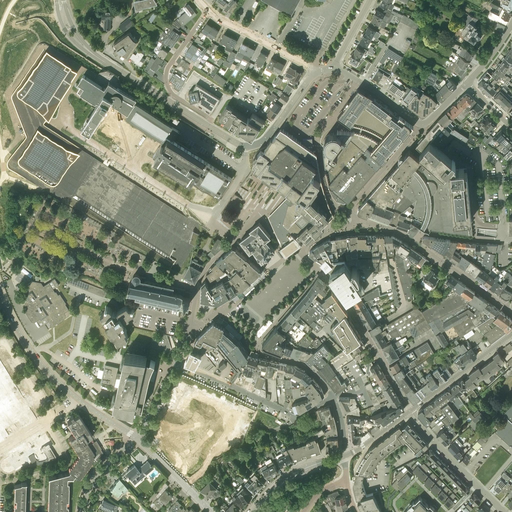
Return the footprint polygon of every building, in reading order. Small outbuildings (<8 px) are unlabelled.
[(140,0),(135,1),(137,10),(149,8),(149,6),(157,5),(153,0),(140,0)] [(216,0),(216,1),(218,3),(216,5),(223,9),(222,10),(227,13),(228,11),(232,14),(238,3),(236,2),(236,1),(234,0),(216,0)] [(262,0),(275,7),(290,16),(297,5),(287,0),(285,0),(285,1),(282,0),(262,0)] [(382,0),(380,5),(386,8),(392,10),(394,5),(391,3),(392,3),(384,0),(382,0)] [(509,11),(510,11),(511,7),(511,0),(501,0),(500,3),(503,4),(502,7),(502,8),(509,11)] [(511,11),(510,11),(509,11),(502,8),(502,7),(494,4),(490,1),(489,4),(501,10),(499,15),(490,11),(487,17),(491,18),(505,25),(508,20),(511,15),(511,12),(511,11)] [(186,11),(179,17),(180,19),(179,20),(178,18),(171,23),(173,25),(178,28),(180,26),(183,23),(184,24),(196,14),(188,4),(184,8),(186,11)] [(387,23),(390,17),(389,17),(389,16),(388,15),(387,16),(383,14),(376,10),(375,10),(373,12),(374,13),(373,15),(387,23)] [(113,11),(103,11),(102,19),(105,19),(104,29),(110,29),(110,19),(112,19),(113,11)] [(467,38),(469,38),(474,41),(477,37),(478,38),(479,38),(481,33),(481,32),(475,28),(476,26),(474,24),(478,19),(469,14),(464,21),(467,24),(464,28),(461,32),(462,34),(464,36),(465,37),(467,38)] [(387,34),(389,31),(384,28),(387,23),(374,16),(371,21),(381,26),(380,29),(385,32),(387,34)] [(124,31),(133,24),(129,18),(119,26),(124,31)] [(496,24),(494,27),(498,29),(502,31),(505,25),(491,18),(489,21),(496,24)] [(198,35),(201,37),(204,33),(207,35),(208,34),(207,34),(212,28),(206,24),(202,30),(201,30),(201,31),(198,35)] [(163,32),(176,40),(180,35),(178,33),(178,32),(176,31),(178,28),(173,25),(170,28),(172,30),(169,34),(168,33),(168,31),(165,29),(163,32)] [(365,32),(373,36),(376,31),(368,26),(365,32)] [(210,36),(209,37),(212,40),(218,31),(212,27),(212,28),(207,34),(208,34),(210,36)] [(125,59),(138,40),(134,38),(129,31),(114,42),(104,49),(102,52),(116,62),(120,55),(125,59)] [(361,37),(362,37),(370,41),(373,36),(365,32),(364,31),(361,37)] [(165,36),(161,42),(166,46),(167,43),(172,46),(176,40),(163,32),(161,34),(165,36)] [(445,37),(455,43),(456,41),(453,39),(453,35),(447,33),(445,37)] [(223,43),(226,45),(230,37),(224,34),(219,43),(222,45),(223,43)] [(203,42),(201,41),(202,39),(198,36),(195,41),(199,43),(201,45),(203,42)] [(228,48),(232,50),(236,40),(230,37),(226,45),(229,46),(228,48)] [(359,42),(367,47),(370,41),(362,37),(359,42)] [(166,46),(161,42),(157,40),(155,42),(160,45),(157,49),(159,51),(157,54),(164,58),(168,52),(163,49),(166,46)] [(383,48),(386,43),(380,40),(377,45),(383,48)] [(202,58),(208,49),(201,45),(199,43),(196,47),(192,44),(189,49),(197,55),(202,58)] [(248,46),(242,43),(235,56),(241,59),(248,46)] [(463,56),(464,55),(471,59),(473,55),(472,54),(473,52),(461,45),(459,48),(461,49),(459,53),(463,56)] [(250,57),(254,50),(248,46),(243,57),(246,59),(247,57),(250,59),(250,57)] [(373,53),(368,50),(364,48),(363,51),(356,47),(354,53),(353,53),(361,57),(363,54),(364,55),(366,54),(367,53),(372,56),(373,53)] [(395,63),(398,65),(403,57),(392,50),(388,47),(383,55),(385,57),(395,63)] [(43,123),(45,121),(77,70),(46,50),(44,49),(27,73),(17,88),(15,90),(13,94),(12,94),(12,95),(12,96),(12,97),(12,98),(12,99),(15,106),(21,123),(26,135),(26,136),(26,137),(26,138),(18,148),(10,158),(50,184),(50,185),(51,185),(52,185),(53,185),(54,185),(55,184),(56,184),(56,183),(57,183),(58,181),(79,148),(44,125),(43,125),(43,124),(43,123)] [(199,63),(202,58),(197,55),(189,49),(185,54),(191,58),(189,61),(198,67),(200,64),(199,63)] [(135,60),(134,62),(141,66),(143,62),(145,59),(142,57),(144,54),(139,50),(136,54),(133,52),(130,57),(135,60)] [(350,58),(361,64),(364,58),(361,57),(353,53),(354,53),(353,52),(350,58)] [(259,61),(263,63),(267,55),(266,55),(261,53),(259,55),(258,55),(255,62),(258,64),(259,61)] [(223,65),(230,68),(236,57),(232,55),(231,58),(229,62),(225,60),(223,65)] [(158,56),(155,59),(152,57),(149,61),(150,61),(147,65),(150,67),(148,71),(152,74),(155,71),(159,66),(160,66),(162,64),(161,62),(163,60),(158,56)] [(455,62),(458,64),(465,69),(468,65),(467,65),(469,62),(458,56),(455,62)] [(502,61),(511,69),(511,66),(510,65),(511,63),(505,57),(502,61)] [(271,58),(265,69),(272,73),(273,69),(277,61),(271,58)] [(184,73),(190,64),(182,59),(176,68),(184,73)] [(273,69),(280,73),(284,65),(277,61),(273,69)] [(510,72),(511,73),(511,69),(502,61),(498,66),(505,71),(508,73),(509,74),(510,72)] [(453,73),(455,70),(461,74),(465,69),(458,64),(456,67),(452,64),(449,70),(453,73)] [(495,70),(509,81),(510,78),(507,75),(508,73),(505,71),(498,66),(495,70)] [(289,67),(283,77),(289,80),(295,70),(289,67)] [(379,67),(373,78),(378,81),(384,72),(384,71),(379,67)] [(292,82),(293,81),(296,82),(301,73),(295,70),(289,80),(292,82)] [(490,74),(493,76),(498,79),(500,81),(507,86),(510,82),(509,81),(495,70),(494,72),(493,71),(490,74)] [(439,90),(438,90),(446,97),(453,90),(446,84),(446,83),(442,86),(439,84),(435,82),(439,76),(429,71),(423,81),(433,86),(433,85),(436,87),(439,90)] [(478,82),(478,86),(481,88),(487,82),(488,80),(493,76),(490,74),(488,71),(485,74),(478,82)] [(384,72),(378,81),(384,85),(389,75),(384,72)] [(179,90),(184,82),(185,81),(174,74),(170,80),(176,84),(174,87),(179,90)] [(156,152),(153,156),(219,198),(232,178),(172,140),(174,137),(175,138),(179,131),(135,103),(135,104),(134,104),(136,100),(117,88),(109,82),(105,87),(105,88),(83,75),(78,83),(81,85),(77,91),(96,103),(97,102),(98,103),(82,128),(90,134),(95,127),(99,121),(110,104),(112,104),(128,115),(126,118),(162,142),(156,152)] [(493,84),(496,81),(498,79),(493,76),(488,80),(487,82),(481,88),(485,92),(493,84)] [(457,86),(450,80),(446,83),(446,84),(453,90),(457,86)] [(388,88),(395,92),(398,87),(400,85),(397,82),(395,85),(392,83),(388,88)] [(220,99),(197,84),(192,91),(189,91),(189,95),(188,95),(189,98),(190,98),(191,101),(194,100),(212,112),(220,99)] [(294,87),(288,84),(284,90),(289,94),(294,87)] [(493,84),(485,92),(490,97),(496,90),(494,88),(495,86),(493,84)] [(409,90),(406,93),(403,98),(408,102),(407,104),(423,116),(424,115),(438,101),(435,98),(433,96),(430,94),(413,85),(410,89),(409,90)] [(402,90),(398,87),(395,92),(401,97),(405,92),(406,93),(409,90),(410,89),(407,87),(404,90),(403,89),(402,90)] [(494,97),(498,101),(506,92),(507,91),(503,87),(500,90),(497,93),(494,97)] [(353,130),(348,130),(342,129),(337,129),(336,131),(332,131),(328,132),(327,132),(322,140),(322,142),(323,147),(320,150),(323,153),(324,159),(324,164),(325,167),(325,170),(326,174),(327,177),(327,180),(328,182),(328,184),(329,186),(330,188),(330,190),(330,191),(331,191),(331,192),(331,193),(332,193),(332,194),(333,194),(333,195),(334,195),(335,195),(336,195),(337,195),(337,194),(338,194),(338,193),(339,193),(342,196),(343,196),(343,197),(345,198),(351,198),(353,195),(354,193),(375,169),(376,169),(376,168),(365,158),(368,155),(364,151),(367,148),(371,152),(382,162),(390,153),(388,152),(391,149),(393,147),(394,148),(395,148),(394,148),(395,147),(409,131),(413,126),(405,119),(404,120),(401,118),(402,118),(399,115),(398,116),(374,97),(373,97),(373,96),(358,88),(348,101),(348,100),(343,107),(344,107),(342,110),(341,110),(337,115),(338,115),(337,116),(342,119),(342,120),(342,121),(343,122),(344,123),(345,123),(346,124),(347,124),(348,124),(350,125),(351,124),(352,125),(351,125),(353,125),(356,126),(357,126),(360,127),(363,128),(365,128),(366,129),(369,130),(370,130),(372,131),(373,132),(375,133),(376,134),(378,135),(379,136),(381,137),(383,138),(382,140),(381,141),(379,143),(375,140),(371,138),(367,136),(364,135),(360,134),(357,133),(354,132),(352,132),(353,130)] [(438,90),(434,94),(442,101),(446,97),(438,90)] [(283,92),(278,98),(285,103),(289,97),(283,92)] [(506,92),(498,101),(503,105),(511,97),(506,92)] [(468,111),(477,102),(468,94),(468,93),(467,93),(465,93),(465,94),(458,100),(467,109),(468,111)] [(507,109),(511,106),(511,104),(511,95),(511,96),(511,97),(503,105),(507,109)] [(468,111),(467,109),(458,100),(452,106),(464,119),(466,116),(465,114),(468,111)] [(281,107),(275,102),(271,108),(270,108),(277,113),(281,107)] [(478,117),(481,114),(479,112),(483,108),(477,102),(468,111),(470,113),(469,113),(471,115),(474,115),(478,117)] [(249,118),(227,105),(219,117),(222,119),(221,120),(226,123),(227,122),(232,125),(232,127),(236,130),(237,128),(240,130),(242,131),(242,132),(243,133),(244,134),(245,133),(251,137),(253,137),(257,131),(258,131),(259,130),(259,129),(259,128),(259,127),(260,126),(262,123),(264,124),(265,121),(253,113),(249,118)] [(259,112),(263,115),(265,112),(273,118),(277,113),(270,108),(271,108),(268,106),(265,111),(261,109),(259,112)] [(452,106),(446,112),(452,119),(456,115),(461,121),(464,119),(452,106)] [(449,121),(452,119),(446,112),(438,119),(445,126),(450,132),(456,135),(474,145),(479,138),(471,133),(468,137),(454,128),(455,127),(453,125),(449,121)] [(476,125),(479,128),(480,126),(482,128),(484,127),(491,119),(487,115),(479,124),(476,122),(475,124),(476,125)] [(444,126),(445,126),(438,119),(425,133),(426,134),(432,139),(444,126)] [(488,134),(495,126),(496,125),(495,123),(491,119),(484,127),(482,128),(481,129),(486,135),(488,134)] [(285,203),(272,221),(278,234),(285,231),(287,229),(302,243),(305,240),(306,241),(312,235),(313,233),(315,234),(322,227),(333,216),(331,211),(329,206),(327,202),(326,199),(325,195),(324,191),(323,189),(322,186),(321,180),(320,179),(318,166),(318,164),(316,153),(313,150),(312,138),(303,139),(303,141),(301,141),(282,128),(277,134),(276,134),(264,151),(261,149),(255,156),(254,158),(255,159),(253,161),(257,164),(254,168),(284,190),(289,194),(291,192),(293,193),(289,200),(288,199),(285,203)] [(497,144),(498,143),(497,143),(506,134),(502,130),(503,130),(501,128),(491,139),(497,144)] [(94,132),(92,138),(109,145),(112,139),(94,132)] [(448,169),(456,169),(455,165),(454,164),(455,162),(452,159),(451,160),(430,141),(431,140),(432,139),(426,134),(426,135),(423,138),(417,145),(420,147),(418,149),(421,151),(420,152),(444,174),(448,169)] [(497,147),(499,150),(504,145),(511,138),(506,134),(497,143),(498,143),(499,145),(497,147)] [(505,146),(502,150),(505,152),(511,144),(511,139),(511,138),(504,145),(505,146)] [(511,154),(511,155),(511,146),(503,156),(507,159),(511,154)] [(50,184),(10,158),(8,160),(8,161),(7,162),(7,163),(7,164),(8,165),(8,166),(9,167),(9,168),(10,168),(59,200),(71,197),(75,196),(176,260),(173,264),(180,268),(191,251),(199,225),(79,148),(58,181),(57,183),(56,183),(56,184),(55,184),(54,185),(53,185),(52,185),(51,185),(50,185),(50,184)] [(365,158),(376,169),(382,162),(371,152),(367,148),(364,151),(368,155),(365,158)] [(430,230),(472,236),(476,236),(477,227),(472,227),(471,220),(451,222),(450,210),(449,203),(447,185),(446,177),(444,174),(442,176),(420,157),(421,157),(418,154),(417,156),(409,149),(403,156),(401,159),(385,177),(401,191),(413,201),(416,199),(414,209),(413,214),(411,222),(408,230),(409,230),(409,231),(409,232),(409,233),(410,234),(411,234),(412,234),(413,234),(414,233),(416,231),(419,227),(421,228),(424,230),(429,233),(429,232),(430,230)] [(451,222),(471,220),(470,211),(468,189),(468,184),(468,183),(467,179),(466,168),(456,169),(448,169),(444,174),(446,177),(447,185),(449,203),(450,210),(451,222)] [(389,223),(396,225),(401,214),(402,211),(409,205),(413,201),(401,191),(385,177),(359,207),(357,210),(358,213),(359,213),(366,216),(366,214),(369,215),(389,223)] [(396,225),(408,230),(411,222),(413,214),(410,211),(413,208),(414,209),(416,199),(413,201),(409,205),(402,211),(401,214),(396,225)] [(270,236),(259,222),(250,229),(251,231),(241,240),(240,240),(250,252),(251,253),(253,252),(252,251),(252,250),(253,250),(262,261),(265,259),(267,261),(273,256),(271,254),(275,251),(266,239),(270,236)] [(287,229),(285,231),(278,234),(283,245),(280,248),(285,255),(302,243),(287,229)] [(347,260),(357,259),(357,234),(347,235),(347,236),(348,248),(346,254),(347,260)] [(358,234),(357,234),(357,259),(358,259),(358,257),(369,257),(369,259),(372,259),(372,254),(370,241),(366,241),(366,234),(358,234)] [(376,251),(377,243),(376,243),(376,235),(366,234),(366,241),(370,241),(372,254),(372,259),(372,265),(372,271),(378,271),(380,271),(378,251),(376,251)] [(93,240),(108,248),(110,244),(96,235),(93,240)] [(387,258),(386,258),(384,235),(376,235),(376,243),(377,243),(376,251),(378,251),(380,271),(378,271),(378,272),(379,277),(380,284),(374,286),(375,289),(372,290),(372,291),(392,288),(391,287),(391,282),(390,278),(389,274),(388,270),(387,265),(388,266),(387,258)] [(386,258),(387,258),(394,257),(393,235),(384,235),(386,258)] [(394,257),(395,254),(398,246),(401,240),(393,235),(394,257)] [(339,261),(347,260),(346,254),(348,248),(347,236),(335,238),(339,261)] [(423,240),(431,245),(435,238),(424,236),(423,237),(422,238),(423,240)] [(331,260),(333,259),(330,238),(323,242),(331,260)] [(333,261),(339,261),(335,238),(330,238),(333,259),(333,261)] [(431,245),(440,251),(445,239),(435,238),(431,245)] [(440,251),(443,253),(446,248),(447,249),(449,246),(449,245),(448,245),(450,240),(445,239),(440,251)] [(216,248),(218,251),(229,242),(223,242),(220,240),(216,248)] [(406,271),(404,263),(403,256),(404,256),(405,255),(410,247),(401,240),(398,246),(395,254),(394,257),(395,257),(396,266),(405,300),(412,298),(412,284),(412,279),(412,278),(409,274),(407,272),(406,272),(406,271)] [(456,241),(450,240),(448,245),(449,245),(449,246),(447,249),(446,248),(443,253),(456,262),(464,251),(465,251),(466,249),(466,242),(456,241)] [(363,290),(361,287),(363,286),(355,276),(356,275),(357,277),(358,277),(359,277),(360,276),(359,276),(359,275),(358,271),(356,268),(355,267),(355,266),(354,266),(353,266),(353,267),(352,267),(352,268),(352,269),(352,270),(352,271),(348,265),(354,265),(355,265),(356,265),(357,266),(357,259),(347,260),(339,261),(333,261),(333,259),(331,260),(323,242),(318,245),(323,256),(321,256),(321,257),(322,257),(326,259),(326,260),(325,260),(324,261),(324,262),(323,264),(325,266),(328,268),(330,271),(333,274),(349,300),(363,290)] [(464,251),(456,262),(464,268),(471,259),(474,254),(475,254),(474,253),(474,252),(475,252),(475,253),(476,243),(466,242),(466,249),(465,251),(464,251)] [(490,269),(492,264),(493,257),(495,251),(497,244),(487,244),(483,258),(481,266),(490,269)] [(321,256),(323,256),(318,245),(309,251),(309,255),(313,258),(315,258),(318,257),(321,256)] [(244,275),(250,282),(260,273),(261,274),(261,273),(261,272),(262,272),(262,271),(262,270),(261,270),(261,269),(260,269),(234,247),(233,247),(223,256),(244,275)] [(404,263),(406,271),(412,263),(419,268),(426,259),(426,258),(422,255),(410,247),(405,255),(404,256),(403,256),(404,263)] [(206,255),(210,259),(215,255),(211,251),(206,255)] [(477,255),(475,254),(474,254),(471,259),(464,268),(469,272),(475,264),(473,262),(477,255)] [(476,262),(478,264),(478,265),(475,264),(469,272),(475,276),(481,267),(481,266),(483,258),(481,257),(478,255),(477,260),(476,262)] [(244,287),(250,282),(244,275),(223,256),(216,262),(236,282),(241,290),(244,287)] [(190,263),(186,271),(184,276),(195,282),(204,266),(191,259),(189,263),(190,263)] [(419,268),(422,271),(429,261),(426,259),(419,268)] [(241,290),(236,282),(216,262),(211,266),(213,269),(207,273),(211,279),(215,277),(219,274),(228,288),(226,290),(230,297),(241,290)] [(483,282),(488,285),(496,275),(499,271),(499,270),(497,268),(492,264),(490,269),(490,270),(489,273),(483,282)] [(475,276),(483,282),(489,273),(490,270),(490,269),(481,266),(481,267),(475,276)] [(430,269),(423,279),(432,286),(439,277),(433,273),(434,271),(434,269),(432,268),(431,269),(430,269)] [(508,276),(511,278),(511,271),(507,268),(506,268),(499,270),(499,271),(503,274),(504,274),(505,274),(507,275),(508,276)] [(488,285),(493,289),(498,282),(501,279),(504,274),(503,274),(499,271),(496,275),(488,285)] [(139,274),(138,274),(137,274),(136,274),(135,274),(134,274),(134,275),(133,275),(133,276),(132,282),(130,282),(128,291),(137,293),(136,298),(139,299),(177,308),(178,308),(179,308),(179,307),(180,307),(180,306),(181,305),(180,305),(180,304),(180,303),(181,303),(181,302),(183,295),(190,297),(191,292),(185,291),(185,290),(145,280),(146,277),(142,276),(141,277),(140,276),(140,275),(139,274)] [(218,282),(210,288),(205,280),(201,284),(200,300),(218,304),(230,297),(226,290),(228,288),(219,274),(215,277),(218,282)] [(493,289),(498,293),(506,282),(503,280),(505,278),(507,275),(505,274),(504,274),(501,279),(498,282),(493,289)] [(452,286),(458,280),(451,275),(446,283),(451,287),(452,286)] [(507,282),(511,285),(511,278),(508,276),(507,275),(505,278),(503,280),(506,282),(507,282)] [(313,283),(319,288),(319,289),(326,294),(331,290),(332,290),(326,284),(325,282),(317,276),(313,283)] [(107,291),(68,277),(66,282),(104,297),(107,291)] [(460,292),(465,285),(458,280),(452,286),(453,287),(449,291),(451,293),(457,290),(460,292)] [(70,311),(58,294),(57,295),(48,282),(43,286),(41,282),(33,281),(25,286),(24,294),(26,297),(24,299),(23,301),(27,308),(25,309),(25,312),(31,321),(34,322),(36,320),(37,322),(45,316),(52,326),(69,315),(70,311)] [(506,282),(498,293),(506,298),(508,298),(511,292),(511,285),(507,282),(506,282)] [(313,296),(319,289),(319,288),(313,283),(307,291),(312,295),(313,296)] [(434,320),(466,304),(473,293),(474,292),(473,292),(474,291),(465,285),(460,292),(457,290),(451,293),(422,311),(421,312),(425,318),(414,325),(419,334),(431,328),(428,323),(434,320)] [(353,302),(356,307),(367,301),(367,300),(370,298),(392,292),(392,288),(372,291),(372,290),(357,299),(353,302)] [(337,314),(337,313),(340,317),(331,326),(333,329),(335,328),(336,329),(332,332),(347,348),(347,349),(353,344),(361,339),(359,337),(361,336),(349,318),(347,319),(346,318),(347,317),(344,313),(347,311),(332,290),(331,290),(325,295),(326,296),(322,299),(329,308),(337,314)] [(313,296),(312,295),(307,291),(302,297),(328,322),(334,317),(328,312),(325,310),(321,303),(320,302),(313,296)] [(482,308),(487,301),(481,297),(474,291),(473,292),(474,292),(473,293),(466,304),(434,320),(428,323),(431,328),(431,327),(435,334),(435,335),(436,335),(443,348),(449,344),(441,332),(453,325),(460,337),(475,326),(471,319),(479,315),(478,313),(482,309),(482,308)] [(191,297),(190,297),(183,295),(181,302),(190,304),(191,297)] [(297,303),(323,327),(328,322),(302,297),(297,303)] [(359,312),(370,306),(372,305),(370,302),(368,303),(367,301),(356,307),(359,312)] [(477,325),(486,319),(486,318),(483,315),(486,312),(487,312),(489,309),(489,308),(491,306),(492,306),(493,305),(487,301),(482,308),(482,309),(478,313),(479,315),(471,319),(475,326),(477,325)] [(313,328),(317,332),(321,328),(323,327),(297,303),(291,309),(299,315),(309,325),(313,328)] [(127,330),(125,327),(124,325),(124,322),(127,320),(130,318),(129,317),(133,314),(134,309),(129,308),(127,305),(116,312),(114,311),(113,312),(110,307),(106,306),(105,311),(101,313),(119,341),(121,340),(122,339),(127,340),(128,335),(125,331),(127,330)] [(486,319),(492,315),(500,310),(493,305),(492,306),(491,306),(489,308),(489,309),(487,312),(486,312),(483,315),(486,318),(486,319)] [(359,312),(362,317),(373,312),(373,311),(377,309),(376,307),(374,308),(373,307),(372,308),(370,306),(359,312)] [(166,335),(172,336),(176,318),(142,310),(143,308),(139,307),(134,325),(165,332),(164,334),(166,335)] [(414,325),(425,318),(421,312),(422,311),(416,307),(412,310),(415,315),(400,325),(385,334),(375,340),(379,347),(383,344),(387,342),(413,326),(414,325)] [(308,334),(313,328),(309,325),(305,321),(299,315),(291,309),(286,315),(308,334)] [(372,334),(375,340),(385,334),(400,325),(415,315),(412,310),(387,324),(387,325),(372,334)] [(511,326),(511,319),(501,311),(496,318),(492,315),(486,319),(477,325),(491,344),(505,333),(506,332),(507,332),(510,328),(511,326)] [(365,323),(365,322),(376,316),(380,314),(379,312),(377,313),(377,312),(375,314),(374,313),(373,312),(362,317),(365,323)] [(313,338),(308,334),(286,315),(278,325),(288,335),(287,338),(295,344),(297,345),(305,336),(306,336),(311,341),(313,338)] [(365,322),(369,328),(381,322),(380,321),(381,320),(379,317),(377,318),(376,316),(365,322)] [(197,352),(198,350),(203,352),(204,352),(203,352),(215,346),(219,336),(220,333),(222,333),(224,327),(214,321),(198,336),(191,349),(197,352)] [(369,328),(372,334),(387,325),(387,324),(386,323),(382,325),(381,322),(369,328)] [(265,345),(282,351),(285,343),(287,338),(288,335),(278,325),(263,343),(265,345)] [(203,352),(204,352),(208,357),(207,357),(207,358),(207,359),(208,359),(209,360),(210,359),(215,366),(219,362),(230,353),(227,351),(239,340),(224,327),(222,333),(220,333),(219,336),(215,346),(203,352)] [(161,350),(171,345),(166,336),(159,340),(158,338),(155,339),(154,338),(150,340),(156,351),(161,348),(161,350)] [(290,354),(297,357),(304,347),(306,348),(314,340),(313,338),(311,341),(306,336),(305,336),(297,345),(295,344),(290,354)] [(282,351),(290,354),(295,344),(287,338),(285,343),(282,351)] [(297,357),(305,360),(323,343),(317,338),(315,340),(314,340),(306,348),(304,347),(297,357)] [(351,354),(353,357),(358,353),(356,351),(365,345),(363,342),(363,341),(362,340),(361,340),(361,339),(353,344),(355,347),(352,349),(354,352),(351,354)] [(236,372),(239,370),(240,367),(247,356),(248,353),(241,342),(240,342),(240,341),(239,340),(227,351),(230,353),(219,362),(222,365),(227,361),(236,372)] [(391,342),(382,348),(386,354),(402,345),(399,340),(392,344),(391,342)] [(389,364),(393,372),(431,348),(427,341),(401,357),(393,362),(389,364)] [(463,342),(460,344),(471,359),(477,355),(469,344),(466,347),(463,342)] [(323,343),(305,360),(310,364),(321,355),(323,354),(329,349),(323,343)] [(459,356),(465,364),(471,359),(460,345),(459,343),(453,348),(459,356)] [(386,354),(390,361),(399,356),(401,354),(400,351),(405,348),(403,344),(402,345),(386,354)] [(364,374),(353,357),(351,354),(347,349),(347,348),(342,351),(334,356),(327,361),(323,364),(316,369),(326,381),(335,393),(345,387),(348,385),(364,374)] [(393,372),(397,378),(404,374),(410,370),(412,368),(415,366),(416,366),(423,361),(426,359),(434,354),(431,348),(393,372)] [(185,362),(195,366),(202,354),(197,352),(191,349),(185,362)] [(502,362),(504,360),(502,356),(498,351),(493,355),(494,357),(500,364),(502,363),(502,362)] [(119,381),(115,400),(114,405),(114,406),(129,410),(128,415),(133,417),(136,404),(138,405),(143,407),(150,377),(150,376),(150,375),(151,373),(151,371),(152,369),(153,367),(153,365),(154,363),(155,361),(147,357),(126,352),(121,373),(118,372),(119,367),(105,363),(101,383),(115,387),(116,380),(119,381)] [(254,377),(253,379),(256,380),(258,374),(258,373),(257,372),(257,371),(257,370),(257,367),(257,363),(256,363),(258,358),(249,355),(248,360),(246,365),(251,368),(253,369),(253,371),(251,376),(254,377)] [(327,361),(321,355),(310,364),(315,369),(316,369),(323,364),(327,361)] [(452,363),(457,370),(460,368),(465,364),(459,356),(454,360),(455,361),(452,363)] [(500,364),(494,357),(484,365),(491,373),(493,371),(493,372),(497,370),(496,369),(501,365),(500,364)] [(257,371),(257,372),(258,373),(258,374),(256,380),(254,385),(252,391),(266,398),(266,393),(265,378),(265,377),(267,367),(268,360),(258,358),(256,363),(257,363),(257,367),(257,370),(257,371)] [(267,367),(265,377),(271,379),(272,376),(273,369),(277,370),(278,370),(279,363),(268,360),(267,367)] [(369,375),(371,374),(373,373),(381,368),(378,363),(373,365),(370,360),(364,363),(367,369),(366,372),(367,373),(369,375)] [(425,366),(426,365),(423,361),(416,366),(415,366),(419,371),(420,370),(425,366)] [(276,376),(284,378),(284,375),(284,374),(287,364),(279,363),(278,370),(277,370),(276,376)] [(285,388),(289,388),(291,387),(292,387),(291,377),(297,367),(296,366),(287,364),(284,374),(284,375),(284,378),(285,388)] [(244,366),(242,372),(251,376),(253,371),(253,369),(251,368),(246,365),(245,365),(244,366)] [(440,366),(433,371),(441,382),(454,372),(449,365),(443,370),(440,366)] [(486,377),(491,373),(484,365),(480,368),(479,366),(473,370),(480,379),(482,377),(482,378),(485,375),(486,377)] [(511,365),(511,366),(506,371),(506,372),(503,374),(506,378),(511,374),(511,372),(511,365)] [(293,397),(301,395),(298,378),(305,371),(297,367),(291,377),(292,387),(291,387),(289,388),(285,388),(286,394),(293,394),(293,397)] [(377,378),(384,374),(381,368),(373,373),(371,374),(373,377),(375,376),(376,379),(377,378)] [(412,386),(420,398),(426,393),(421,385),(418,388),(415,385),(416,384),(408,374),(411,372),(410,370),(404,374),(408,380),(412,386)] [(424,383),(421,385),(426,393),(432,388),(424,377),(424,376),(420,370),(419,371),(416,373),(420,378),(424,383)] [(478,379),(480,379),(473,370),(469,373),(470,375),(465,379),(466,381),(471,388),(472,387),(477,383),(476,382),(479,380),(478,379)] [(305,384),(313,378),(305,371),(298,378),(301,395),(305,395),(305,384)] [(424,376),(424,377),(432,388),(439,383),(430,372),(424,376)] [(376,379),(379,384),(387,379),(384,374),(377,378),(376,379)] [(406,390),(412,386),(408,380),(404,374),(397,378),(406,390)] [(291,398),(292,403),(290,408),(296,411),(302,408),(303,409),(320,398),(320,397),(324,394),(322,389),(313,378),(305,384),(305,395),(301,395),(293,397),(291,398)] [(474,390),(472,387),(471,388),(466,381),(465,382),(462,378),(456,383),(467,398),(468,397),(467,396),(471,393),(474,397),(477,395),(474,390)] [(379,384),(376,386),(379,391),(382,389),(383,389),(390,384),(387,379),(379,384)] [(242,439),(253,410),(232,402),(173,380),(162,408),(164,409),(158,427),(155,426),(152,429),(154,432),(152,436),(162,449),(160,452),(167,455),(169,457),(167,460),(173,463),(184,477),(187,478),(201,468),(208,448),(218,452),(221,443),(229,446),(231,441),(235,438),(240,440),(242,439)] [(378,399),(376,396),(375,393),(370,382),(365,385),(374,405),(380,403),(378,399)] [(465,400),(467,398),(456,383),(450,387),(456,395),(457,395),(457,396),(460,394),(465,400)] [(390,384),(383,389),(382,389),(384,392),(376,396),(378,399),(394,390),(390,384)] [(412,386),(406,390),(405,391),(414,402),(420,398),(412,386)] [(457,395),(456,395),(450,387),(446,391),(450,397),(452,400),(454,403),(456,406),(462,402),(457,396),(457,395)] [(390,401),(397,397),(394,390),(378,399),(380,403),(383,402),(382,401),(382,400),(383,401),(387,398),(389,401),(390,401)] [(435,399),(439,405),(450,397),(446,391),(435,399)] [(348,405),(356,401),(354,397),(339,397),(339,399),(344,408),(348,406),(348,405)] [(393,407),(401,402),(397,397),(390,401),(389,401),(386,403),(389,409),(394,407),(393,407)] [(446,416),(447,415),(451,422),(459,416),(461,415),(460,414),(462,413),(458,408),(456,406),(454,403),(452,405),(450,402),(452,400),(450,397),(439,405),(444,411),(443,411),(446,416)] [(436,417),(443,411),(444,411),(439,405),(435,399),(427,404),(436,417)] [(348,405),(348,406),(344,408),(345,412),(360,414),(359,410),(360,410),(358,406),(357,406),(355,404),(357,403),(356,401),(348,405)] [(393,407),(394,407),(389,409),(370,417),(378,422),(380,421),(382,423),(384,424),(400,412),(400,411),(403,409),(403,408),(404,408),(401,402),(393,407)] [(431,421),(436,417),(427,404),(422,408),(429,417),(431,421)] [(499,435),(502,438),(509,445),(511,445),(511,446),(511,404),(499,418),(504,422),(495,431),(499,435)] [(328,434),(337,434),(337,430),(337,429),(337,427),(336,425),(336,423),(335,421),(335,419),(334,417),(334,415),(332,415),(329,405),(315,411),(318,420),(326,418),(328,427),(324,430),(325,432),(327,435),(328,434)] [(426,425),(431,421),(429,417),(422,408),(418,411),(418,414),(426,425)] [(484,422),(483,421),(486,418),(480,412),(480,413),(478,415),(472,420),(475,423),(480,418),(484,422)] [(79,456),(68,470),(70,471),(75,475),(79,478),(92,462),(94,464),(100,456),(103,452),(100,449),(101,448),(98,443),(94,446),(92,443),(89,445),(86,439),(87,439),(92,436),(78,414),(74,417),(72,414),(70,416),(72,418),(67,421),(75,435),(74,435),(73,435),(68,438),(79,456)] [(363,430),(364,418),(349,415),(347,416),(348,422),(349,429),(349,431),(355,431),(363,430)] [(451,422),(447,415),(446,416),(441,420),(446,426),(447,426),(449,424),(451,422)] [(369,429),(372,433),(380,428),(379,425),(376,424),(364,418),(363,430),(362,431),(364,432),(369,429)] [(479,427),(480,426),(484,422),(480,418),(475,423),(479,427)] [(356,471),(360,472),(372,474),(381,459),(405,441),(418,455),(429,444),(426,441),(408,422),(402,427),(403,429),(403,430),(399,426),(368,449),(368,450),(369,450),(368,451),(367,452),(365,454),(364,456),(363,457),(362,459),(361,460),(360,462),(358,465),(358,466),(357,468),(356,469),(356,471)] [(484,422),(480,426),(484,431),(489,426),(484,422)] [(436,435),(441,440),(447,434),(450,430),(451,430),(453,428),(449,424),(447,426),(446,426),(436,435)] [(314,434),(316,438),(325,432),(324,430),(322,428),(314,434)] [(362,434),(361,442),(372,433),(369,429),(364,432),(362,431),(362,434)] [(357,444),(361,442),(362,434),(362,431),(363,430),(355,431),(349,431),(350,443),(354,445),(357,444)] [(445,444),(455,435),(450,430),(447,434),(441,440),(445,444)] [(328,434),(327,435),(326,450),(336,446),(338,443),(338,437),(337,434),(328,434)] [(287,446),(288,447),(292,456),(293,457),(295,460),(321,451),(318,439),(316,440),(315,437),(287,446)] [(448,448),(453,453),(460,447),(463,445),(457,438),(451,443),(452,444),(448,448)] [(477,441),(463,456),(459,460),(464,465),(476,451),(481,445),(477,441)] [(280,449),(282,452),(281,453),(283,455),(287,463),(288,463),(289,463),(290,462),(290,461),(293,460),(291,456),(292,456),(288,447),(286,448),(285,449),(284,446),(280,449)] [(453,453),(459,460),(463,456),(469,450),(466,447),(463,449),(460,447),(453,453)] [(434,453),(430,448),(425,453),(429,457),(430,457),(432,460),(436,455),(434,453)] [(287,463),(283,455),(281,453),(276,456),(282,466),(284,465),(285,465),(287,464),(287,463)] [(439,466),(443,462),(436,455),(432,460),(439,466)] [(272,460),(272,461),(266,464),(268,468),(272,475),(273,475),(275,474),(275,473),(278,471),(274,463),(272,460)] [(126,472),(121,476),(125,480),(129,476),(131,478),(130,479),(134,484),(153,468),(147,461),(140,467),(141,468),(138,470),(134,465),(130,469),(129,468),(125,472),(126,472)] [(445,473),(450,469),(443,462),(439,466),(445,473)] [(418,474),(426,465),(424,463),(418,466),(415,463),(411,467),(413,469),(416,473),(417,473),(418,474)] [(272,475),(268,468),(266,464),(260,467),(261,468),(257,470),(261,475),(264,473),(267,477),(269,477),(270,477),(271,476),(272,475)] [(428,476),(425,473),(429,468),(426,465),(418,474),(419,475),(418,475),(419,475),(422,479),(423,478),(424,480),(425,480),(428,476)] [(445,473),(452,480),(456,476),(450,469),(445,473)] [(398,473),(406,481),(407,481),(407,480),(407,481),(408,480),(408,479),(409,479),(410,478),(410,477),(411,477),(411,476),(413,474),(409,470),(406,474),(400,470),(398,473)] [(24,511),(26,483),(26,482),(24,483),(21,483),(14,485),(14,486),(15,486),(13,511),(67,511),(69,480),(70,478),(73,478),(75,475),(70,471),(69,472),(48,477),(48,478),(49,478),(47,511),(24,511)] [(364,473),(360,472),(356,471),(353,484),(353,486),(353,487),(354,489),(356,499),(359,498),(360,501),(358,502),(360,507),(361,507),(362,508),(361,509),(361,511),(381,511),(373,494),(373,493),(366,495),(362,481),(364,473)] [(429,485),(431,487),(435,483),(432,480),(436,475),(433,472),(428,476),(425,480),(424,480),(424,481),(425,482),(426,482),(429,485)] [(498,492),(501,489),(509,480),(504,476),(506,473),(504,472),(499,477),(501,478),(495,484),(497,485),(494,489),(498,492)] [(249,478),(259,488),(262,485),(262,486),(265,483),(262,480),(261,481),(257,477),(258,476),(255,473),(249,478)] [(406,481),(398,473),(395,475),(398,481),(393,486),(397,490),(399,488),(400,487),(401,486),(402,486),(402,485),(403,485),(404,484),(405,483),(405,482),(406,482),(406,481)] [(452,480),(459,487),(463,482),(456,476),(452,480)] [(511,493),(511,482),(511,481),(511,478),(511,477),(509,480),(501,489),(505,493),(508,489),(511,493)] [(259,488),(249,478),(245,483),(254,493),(256,491),(257,492),(259,489),(258,489),(259,488)] [(124,493),(127,489),(122,483),(119,479),(115,483),(111,488),(111,489),(110,490),(114,493),(111,496),(112,497),(116,501),(119,498),(116,496),(121,491),(124,493)] [(436,492),(438,494),(442,490),(439,487),(442,481),(439,479),(435,483),(431,487),(432,488),(432,489),(436,492)] [(171,502),(176,496),(173,493),(172,495),(170,494),(167,492),(167,491),(166,490),(168,489),(167,488),(169,485),(164,481),(161,485),(157,490),(159,491),(158,493),(156,491),(149,499),(152,502),(157,497),(158,497),(157,499),(159,500),(158,501),(162,504),(164,502),(166,504),(170,499),(172,501),(171,502)] [(210,494),(215,499),(221,493),(219,490),(216,492),(214,490),(216,488),(213,485),(209,481),(201,490),(207,497),(210,494)] [(466,485),(463,482),(459,487),(461,489),(465,494),(470,489),(466,485)] [(442,490),(438,494),(437,494),(439,495),(438,495),(439,496),(439,495),(442,499),(443,499),(444,500),(448,497),(445,494),(449,488),(446,485),(442,490)] [(237,491),(248,502),(251,499),(251,498),(250,497),(252,496),(248,493),(249,492),(243,486),(237,491)] [(233,498),(234,500),(238,504),(238,503),(242,506),(243,505),(244,506),(245,506),(248,502),(237,491),(232,497),(233,498)] [(325,495),(329,506),(332,505),(333,505),(346,500),(344,495),(340,496),(338,491),(325,495)] [(455,495),(453,492),(448,497),(444,500),(444,501),(445,502),(449,506),(449,505),(451,507),(455,504),(452,500),(455,495)] [(469,498),(474,502),(473,502),(476,504),(481,500),(478,497),(474,493),(469,498)] [(179,511),(181,510),(182,511),(185,510),(184,508),(180,504),(181,504),(178,502),(179,501),(180,500),(176,496),(171,502),(174,504),(169,509),(171,511),(179,511)] [(282,500),(289,508),(294,504),(289,499),(287,496),(282,500)] [(426,502),(420,497),(415,501),(414,501),(406,508),(407,509),(404,511),(436,511),(437,511),(432,506),(430,504),(429,506),(425,503),(426,502)] [(105,510),(103,511),(115,511),(116,511),(118,507),(117,505),(107,501),(103,499),(101,503),(100,507),(99,507),(99,508),(100,508),(105,510)] [(346,500),(333,505),(336,511),(348,507),(346,500)] [(228,507),(234,511),(237,511),(238,511),(239,509),(236,505),(233,502),(228,507)] [(486,511),(490,509),(484,502),(477,510),(479,511),(486,511)]
